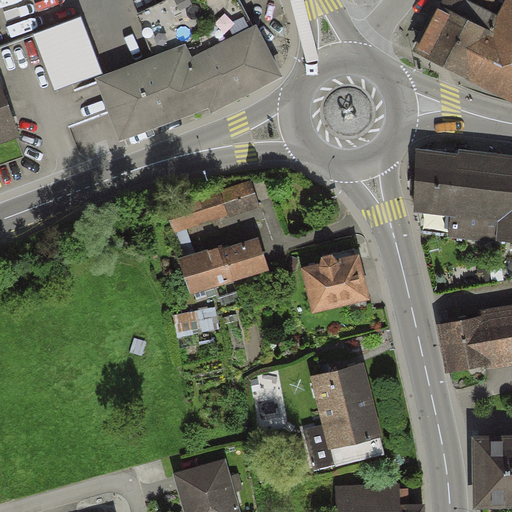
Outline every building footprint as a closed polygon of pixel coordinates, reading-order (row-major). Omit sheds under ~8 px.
[(199,116),(283,72),(258,21),(254,22),(242,0),(158,0),(137,11),(153,53),(95,74),(120,138),(196,109),(199,116)] [(511,0),(503,0),(498,10),(477,0),(437,0),(413,47),(511,97),(511,0)] [(0,139),(21,132),(0,74),(0,139)] [(511,163),(417,153),(415,205),(450,208),(449,213),(455,214),(452,233),(511,239),(511,163)] [(259,203),(252,182),(170,209),(177,230),(259,203)] [(257,238),(184,261),(193,289),(266,266),(257,238)] [(322,265),(306,268),(315,308),(368,296),(358,256),(338,261),(336,252),(323,255),(322,265)] [(511,313),(444,327),(452,367),(511,356),(511,313)] [(361,366),(317,377),(339,463),(382,452),(361,366)] [(511,438),(479,439),(480,502),(511,500),(511,438)] [(223,463),(180,475),(190,511),(237,511),(232,491),(241,488),(237,476),(228,479),(223,463)] [(406,491),(337,495),(338,511),(422,511),(422,506),(407,506),(406,491)]
